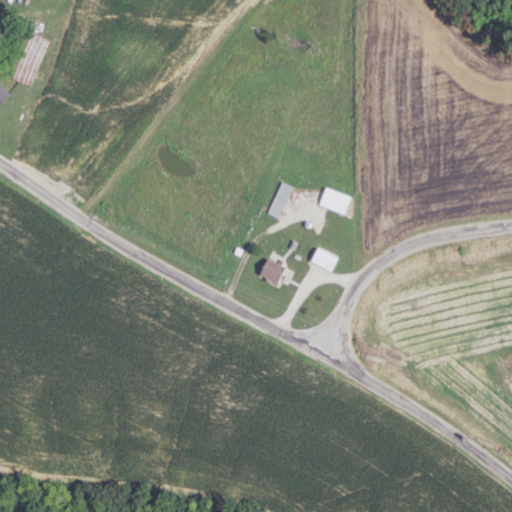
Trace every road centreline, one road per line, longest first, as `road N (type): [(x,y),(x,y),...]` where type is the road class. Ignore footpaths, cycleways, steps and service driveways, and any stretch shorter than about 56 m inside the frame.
road 1 (tertiary): [(511,473),(416,403),(130,242),(0,155)]
road 2 (residential): [(317,344),(362,271),(395,245),(433,230),(511,220)]
